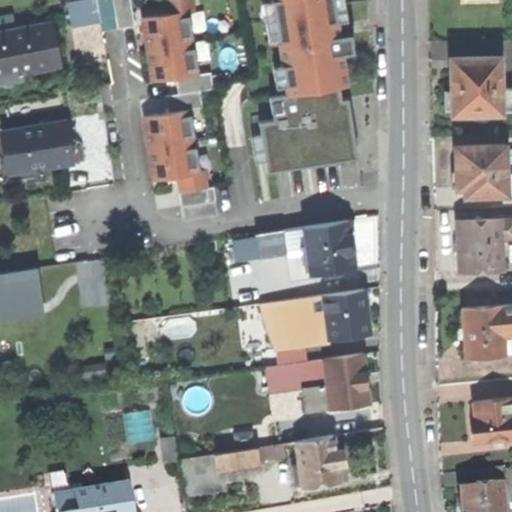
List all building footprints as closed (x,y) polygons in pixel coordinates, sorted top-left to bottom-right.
[(67,0),(73,25),(103,19),(98,0),(67,0)] [(161,0),(163,13),(189,9),(195,8),(193,0),(161,0)] [(267,174),(302,168),(300,158),(356,148),(347,99),(341,100),(339,87),(347,86),(342,56),(354,54),(350,35),(339,37),(332,0),(270,0),(288,94),(269,97),(273,120),(258,123),(267,174)] [(151,80),(176,76),(199,73),(189,9),(163,13),(141,16),(151,80)] [(0,31),(0,81),(21,77),(19,68),(59,60),(56,42),(52,22),(0,31)] [(506,111),(505,108),(505,87),(503,55),(455,57),(455,77),(456,90),(448,90),(449,108),(457,108),(457,113),(506,111)] [(176,76),(178,94),(200,91),(213,89),(210,71),(199,73),(176,76)] [(164,96),(166,112),(191,108),(202,106),(200,91),(178,94),(164,96)] [(176,176),(201,172),(191,108),(166,112),(143,115),(152,179),(176,176)] [(16,151),(18,168),(74,161),(72,141),(69,116),(3,124),(5,145),(16,151)] [(467,194),(509,192),(508,143),(458,145),(459,158),(459,166),(454,170),(454,182),(459,185),(459,187),(467,187),(467,194)] [(8,169),(18,168),(16,151),(5,145),(8,169)] [(300,158),(302,168),(358,158),(356,148),(300,158)] [(206,171),(201,172),(176,176),(178,191),(209,187),(206,171)] [(313,273),(358,267),(355,243),(351,217),(306,223),(308,236),(309,242),(302,243),(303,251),(310,250),(313,273)] [(511,217),(500,218),(501,238),(511,237),(511,217)] [(463,269),(502,268),(501,238),(500,218),(461,219),(462,243),(463,269)] [(259,243),(308,236),(306,223),(258,230),(259,243)] [(328,306),(333,338),(371,332),(368,310),(364,287),(326,292),(328,306)] [(309,309),(328,306),(326,292),(300,296),(302,310),(309,309)] [(465,332),(467,357),(507,354),(506,335),(504,319),(511,318),(511,303),(463,307),(465,332)] [(264,333),(268,359),(295,355),(291,330),(264,333)] [(328,384),(331,407),(371,402),(369,378),(366,354),(325,359),(328,384)] [(311,386),(328,384),(325,359),(299,362),(302,387),(305,387),(311,386)] [(314,409),(331,407),(328,384),(311,386),(313,402),(314,409)] [(473,427),(474,439),(511,435),(511,395),(476,399),(477,416),(472,416),(473,427)] [(163,436),(166,459),(177,458),(175,435),(163,436)] [(305,485),(342,480),(340,465),(347,464),(347,457),(345,448),(337,449),(336,435),(299,440),(302,461),(296,462),(298,480),(305,479),(305,485)] [(242,447),(244,460),(286,454),(284,441),(242,447)] [(180,455),(183,486),(263,478),(262,464),(208,469),(206,452),(180,455)] [(460,471),(461,487),(506,483),(505,467),(460,471)] [(49,470),(49,485),(67,484),(66,469),(49,470)] [(131,511),(130,502),(127,481),(52,491),(54,511),(131,511)] [(463,507),(462,511),(502,511),(501,491),(507,490),(506,483),(461,487),(463,507)]
